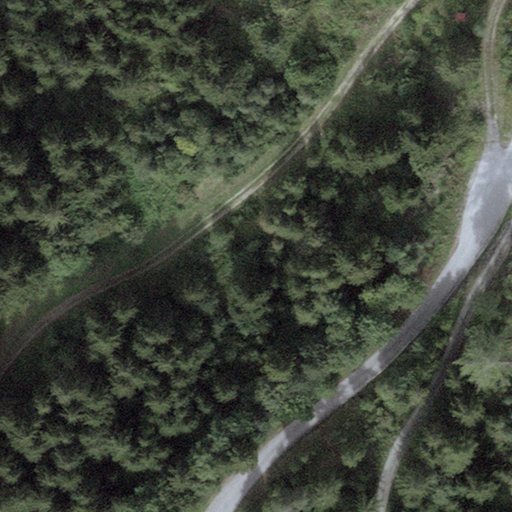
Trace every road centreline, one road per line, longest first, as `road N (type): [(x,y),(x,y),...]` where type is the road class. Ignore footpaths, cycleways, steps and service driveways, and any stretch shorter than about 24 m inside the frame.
road 1 (track): [(420,0),(223,215),(164,258),(76,298),(0,374)]
road 2 (track): [(221,511),(254,469),(434,301),(511,172)]
road 3 (track): [(380,511),(397,450),(511,228)]
road 4 (track): [(511,168),(492,127),(488,96),(488,40),(501,0)]
